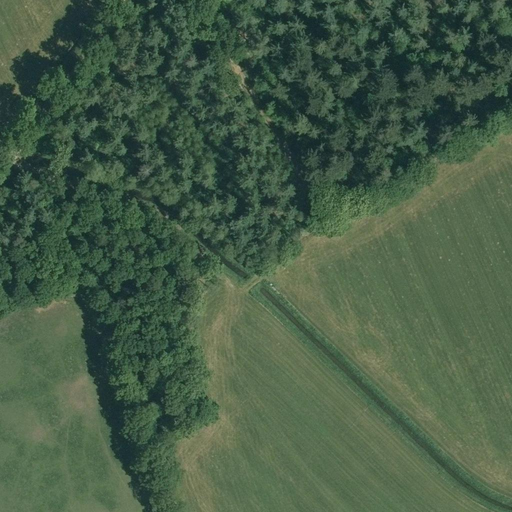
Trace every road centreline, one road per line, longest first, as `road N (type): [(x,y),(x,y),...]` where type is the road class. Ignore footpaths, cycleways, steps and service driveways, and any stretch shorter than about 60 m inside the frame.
road 1 (track): [(0,301),(61,292),(97,309),(167,511)]
road 2 (track): [(9,158),(138,204),(227,277)]
road 3 (track): [(189,0),(319,213)]
road 4 (track): [(0,171),(125,0)]
